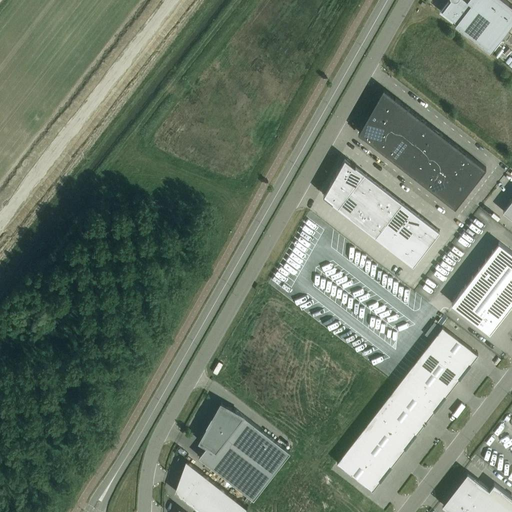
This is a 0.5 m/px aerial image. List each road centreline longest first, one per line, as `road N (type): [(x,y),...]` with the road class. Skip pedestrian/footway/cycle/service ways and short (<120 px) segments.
road 1 (tertiary): [(91,511),(386,0)]
road 2 (unclassified): [(406,0),(158,435),(143,511)]
road 3 (unclassified): [(511,378),(407,511)]
